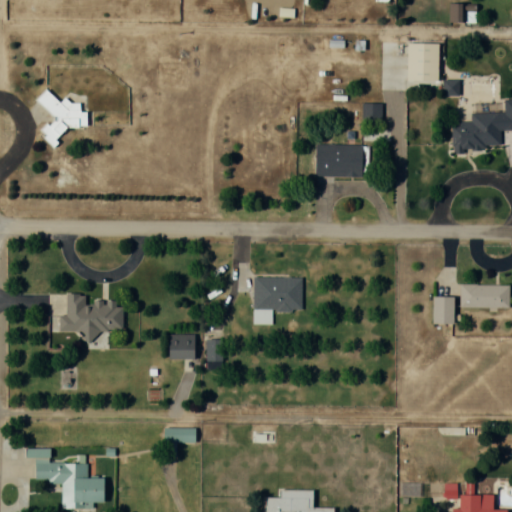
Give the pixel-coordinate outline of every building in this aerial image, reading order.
[(465,6),(449,6),(449,22),(465,22),(465,6)] [(71,123),(79,129),(89,117),(78,108),(65,97),(60,102),(45,90),(35,101),(54,116),(39,135),(53,146),(71,123)] [(380,122),(380,104),(362,104),(362,122),(380,122)] [(500,150),(500,113),(471,113),(471,124),(451,124),(452,150),(500,150)] [(315,177),(365,177),(365,145),(315,145),(315,177)] [(301,310),(301,277),(252,277),(252,310),(301,310)] [(458,307),(509,307),(509,284),(458,284),(458,307)] [(122,330),(123,306),(115,306),(115,302),(84,301),(84,294),(66,293),(65,315),(58,315),(57,330),(82,331),(82,340),(95,340),(95,329),(122,330)] [(453,296),(432,296),(432,323),(453,323),(453,296)] [(168,358),(193,358),(193,334),(168,334),(168,358)] [(205,367),(221,367),(221,338),(205,338),(205,367)] [(163,426),(163,457),(175,457),(175,443),(195,443),(195,426),(163,426)] [(60,508),(93,508),(93,503),(103,503),(103,477),(86,477),(86,462),(34,462),(34,481),(61,482),(60,508)] [(313,489),(278,488),(277,496),(263,496),(262,511),(332,511),(332,507),(312,506),(313,489)] [(506,511),(506,509),(492,509),(493,493),(467,493),(459,493),(459,507),(452,507),(451,511),(506,511)]
